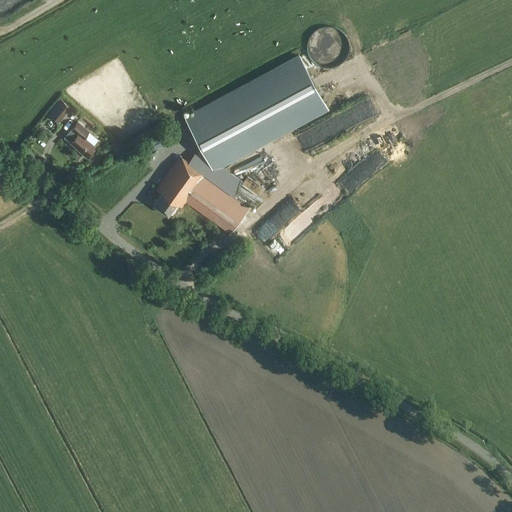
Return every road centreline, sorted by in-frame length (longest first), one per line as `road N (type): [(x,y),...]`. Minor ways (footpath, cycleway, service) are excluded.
road 1 (unclassified): [(511,482),(476,446),(181,285),(0,154)]
road 2 (track): [(511,63),(298,173),(181,285)]
